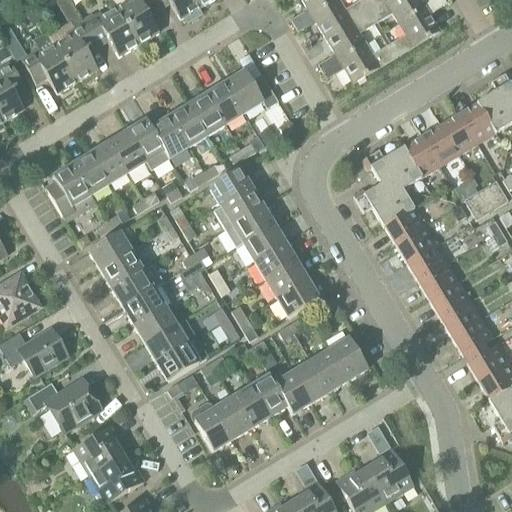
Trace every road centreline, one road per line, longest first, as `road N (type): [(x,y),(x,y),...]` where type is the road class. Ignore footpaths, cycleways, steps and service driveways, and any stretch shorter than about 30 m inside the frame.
road 1 (residential): [(205,511),(0,174),(9,161),(257,10)]
road 2 (residential): [(426,380),(313,186),(316,162),(336,143)]
road 3 (residential): [(426,380),(207,511)]
road 4 (residential): [(336,143),(492,50)]
road 5 (residential): [(336,143),(257,10)]
road 6 (residential): [(469,511),(450,419),(426,380)]
